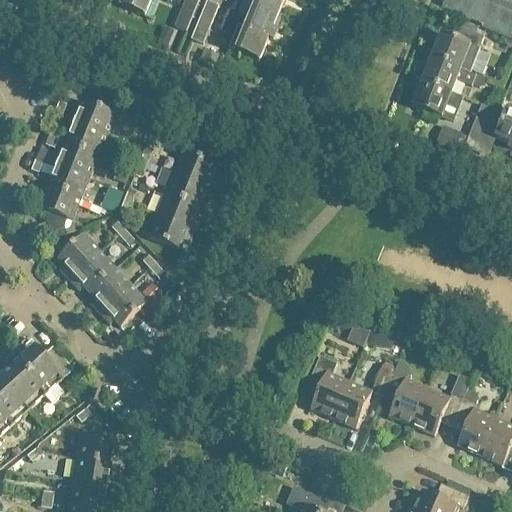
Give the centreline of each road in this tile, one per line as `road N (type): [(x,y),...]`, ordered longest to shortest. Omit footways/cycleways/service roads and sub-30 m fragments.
road 1 (tertiary): [(180,411),(309,104),(369,0)]
road 2 (residential): [(135,377),(177,341),(244,177)]
road 3 (residential): [(266,100),(70,24)]
road 4 (residential): [(0,221),(32,137),(0,70)]
road 5 (residential): [(135,377),(117,359),(92,355),(30,286)]
road 6 (residential): [(504,497),(411,456),(387,463)]
road 7 (residential): [(266,100),(279,92),(333,0)]
